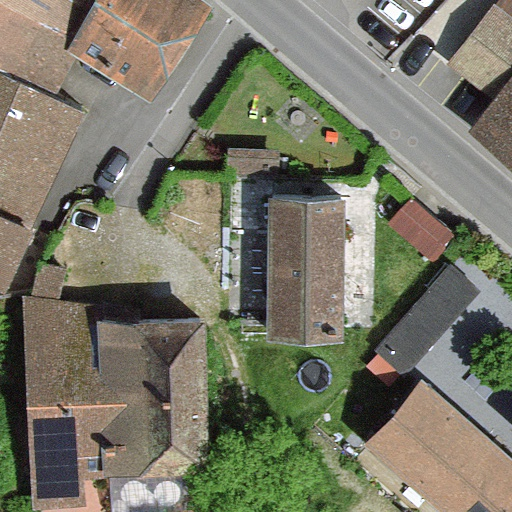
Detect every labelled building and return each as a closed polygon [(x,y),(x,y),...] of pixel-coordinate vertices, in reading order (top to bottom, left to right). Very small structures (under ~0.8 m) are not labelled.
[(0,0),(0,279),(5,282),(33,223),(88,106),(58,88),(80,48),(153,93),(213,0),(0,0)] [(484,123),(511,145),(511,23),(494,10),(456,63),(501,99),(484,123)] [(280,173),(281,147),(230,146),(229,172),(280,173)] [(349,191),(276,190),(273,334),(347,335),(349,191)] [(403,223),(450,251),(468,221),(421,193),(403,223)] [(83,472),(207,461),(201,321),(136,322),(137,307),(61,298),(66,266),(42,259),(35,292),(26,292),(34,507),(85,500),(83,472)] [(452,262),(378,349),(408,374),(482,287),(452,262)] [(501,511),(511,499),(511,456),(419,378),(368,438),(454,511),(501,511)]
